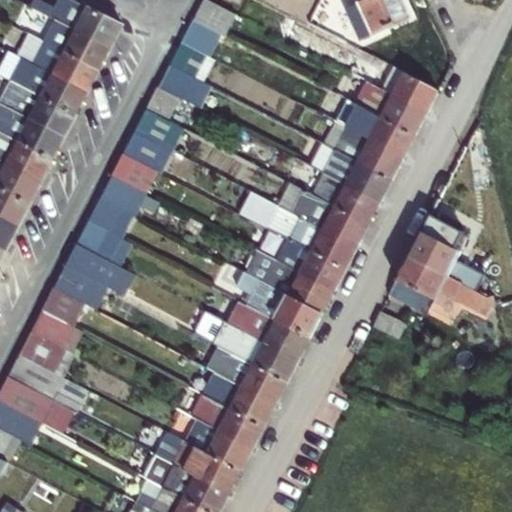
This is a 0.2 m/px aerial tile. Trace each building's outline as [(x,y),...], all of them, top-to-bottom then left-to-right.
[(30,0),(29,4),(49,15),(101,43),(112,21),(81,4),(72,0),(46,0),(46,2),(43,0),(30,0)] [(355,0),(342,5),(357,40),(402,22),(406,20),(398,0),(355,0)] [(196,3),(185,26),(212,40),(215,42),(227,20),(196,3)] [(49,15),(38,36),(90,64),(101,43),(49,15)] [(185,26),(173,47),(196,59),(201,61),(212,40),(185,26)] [(38,36),(26,58),(78,86),(90,64),(38,36)] [(173,47),(161,69),(185,82),(196,59),(173,47)] [(30,73),(23,87),(66,109),(78,86),(26,58),(21,68),(30,73)] [(368,84),(370,85),(426,114),(438,92),(392,67),(386,80),(374,73),(368,84)] [(161,69),(150,90),(179,106),(187,110),(199,89),(185,82),(161,69)] [(0,101),(2,103),(54,131),(66,109),(23,87),(9,79),(0,93),(0,101)] [(370,85),(358,107),(414,137),(426,114),(370,85)] [(150,90),(139,112),(164,126),(168,128),(179,106),(150,90)] [(0,105),(0,129),(43,152),(54,131),(2,103),(0,105)] [(179,106),(168,128),(178,133),(190,111),(187,110),(179,106)] [(358,107),(347,129),(402,158),(414,137),(358,107)] [(139,112),(127,134),(152,148),(164,126),(139,112)] [(325,146),(335,151),(342,139),(347,129),(337,124),(325,146)] [(0,157),(31,174),(43,152),(0,129),(0,157)] [(335,151),(357,162),(390,180),(402,158),(347,129),(342,139),(335,151)] [(149,174),(161,152),(155,149),(152,148),(127,134),(115,157),(143,171),(149,174)] [(335,151),(324,172),(379,201),(390,180),(357,162),(335,151)] [(0,185),(20,196),(31,174),(0,157),(0,185)] [(130,194),(137,197),(149,174),(143,171),(115,157),(103,179),(130,194)] [(324,172),(312,194),(367,223),(379,201),(324,172)] [(125,219),(137,197),(130,194),(103,179),(92,201),(125,219)] [(0,215),(7,219),(20,196),(0,185),(0,215)] [(312,194),(301,216),(355,245),(367,223),(312,194)] [(112,242),(125,219),(92,201),(79,224),(112,242)] [(301,216),(289,238),(344,267),(355,245),(301,216)] [(79,224),(67,247),(99,265),(112,242),(79,224)] [(458,247),(420,227),(404,260),(493,302),(489,287),(472,278),(475,271),(453,259),(458,247)] [(287,237),(275,260),(332,289),(344,267),(289,238),(287,237)] [(320,312),(332,289),(275,260),(264,254),(250,246),(238,268),(262,281),(320,312)] [(67,247),(55,269),(95,290),(112,299),(124,278),(99,265),(67,247)] [(495,309),(493,302),(404,260),(387,295),(430,317),(440,293),(482,316),(495,309)] [(315,321),(320,312),(262,281),(238,268),(236,267),(229,279),(244,287),(238,299),(240,300),(252,306),(274,318),(307,336),(315,321)] [(55,269),(43,292),(74,308),(83,312),(95,290),(55,269)] [(43,292),(32,313),(62,329),(74,308),(43,292)] [(295,358),(307,336),(274,318),(252,306),(240,300),(236,308),(228,303),(220,318),(226,322),(240,329),(295,358)] [(29,319),(20,335),(44,348),(50,351),(62,329),(32,313),(29,319)] [(284,379),(295,358),(240,329),(226,322),(220,318),(208,340),(215,343),(227,350),(240,356),(284,379)] [(399,329),(376,318),(367,337),(390,346),(399,329)] [(20,335),(8,357),(32,370),(44,348),(20,335)] [(272,401),(284,379),(240,356),(227,350),(216,372),(272,401)] [(8,357),(0,373),(0,380),(20,392),(32,370),(8,357)] [(260,424),(272,401),(216,372),(210,369),(198,391),(204,394),(260,424)] [(32,370),(20,392),(27,395),(39,373),(32,370)] [(0,380),(0,409),(18,419),(29,424),(41,402),(27,395),(20,392),(0,380)] [(198,391),(186,413),(192,416),(248,446),(260,424),(204,394),(198,391)] [(0,409),(0,438),(6,442),(18,419),(0,409)] [(236,467),(248,446),(192,416),(187,426),(180,438),(236,467)] [(180,438),(169,460),(225,489),(236,467),(180,438)] [(169,460),(157,482),(213,511),(225,489),(169,460)] [(131,496),(146,504),(162,511),(212,511),(213,511),(157,482),(150,496),(135,488),(131,496)]
